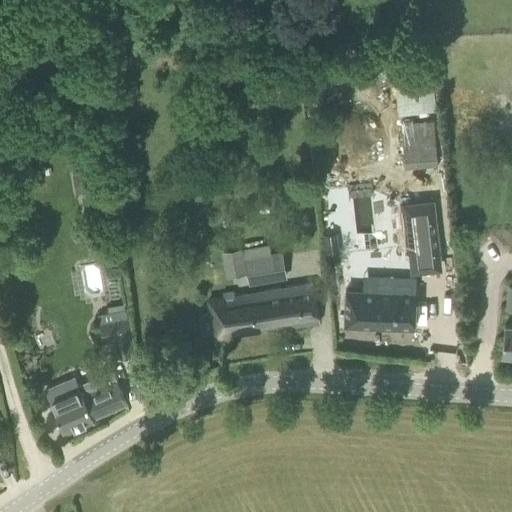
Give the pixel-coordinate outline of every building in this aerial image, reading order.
[(280,68),(243,73),(247,103),(284,99),(280,68)] [(401,124),(404,168),(437,165),(433,121),(401,124)] [(204,154),(208,175),(236,169),(232,148),(204,154)] [(98,168),(82,171),(86,196),(102,193),(98,168)] [(441,265),(433,200),(400,204),(408,269),(441,265)] [(276,216),(264,219),(266,225),(277,222),(276,216)] [(336,233),(323,234),(326,254),(338,252),(336,233)] [(243,249),(248,282),(273,279),(270,253),(262,254),(261,246),(243,249)] [(345,289),(344,325),(414,328),(416,292),(416,278),(396,277),(374,276),(373,290),(345,289)] [(206,297),(209,318),(212,318),(216,337),(319,320),(313,282),(234,296),(233,293),(206,297)] [(511,284),(507,284),(504,308),(511,309),(511,324),(504,324),(501,355),(511,356),(511,284)] [(112,338),(115,357),(135,353),(129,317),(127,317),(126,309),(98,313),(102,340),(112,338)] [(45,390),(55,414),(63,432),(93,419),(93,418),(127,403),(116,379),(112,370),(78,384),(75,377),(45,390)]
